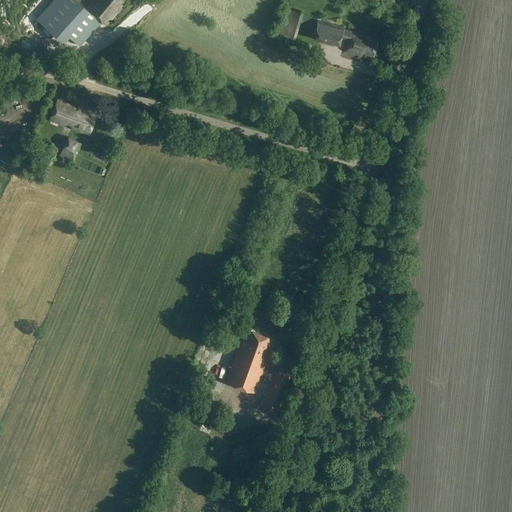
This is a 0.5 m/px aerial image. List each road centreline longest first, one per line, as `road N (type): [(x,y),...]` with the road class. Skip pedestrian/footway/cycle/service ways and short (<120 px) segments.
road 1 (unclassified): [(373,169),(116,91),(0,67)]
road 2 (unclassified): [(275,511),(373,169)]
road 3 (unclassified): [(373,169),(422,0)]
